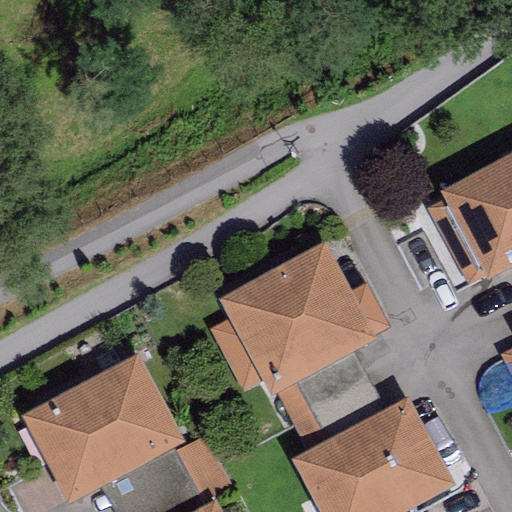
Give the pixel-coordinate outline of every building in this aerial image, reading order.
[(441,204),(425,211),(468,288),(483,281),(486,286),(511,272),(511,158),(438,198),(441,204)] [(209,332),(242,394),(262,383),(270,398),(275,395),(351,355),(372,344),(369,339),(385,330),(364,290),(349,298),(324,251),(217,307),(226,323),(209,332)] [(511,352),(500,358),(511,380),(511,352)] [(385,416),(351,355),(275,395),(308,458),(385,416)] [(136,359),(19,422),(67,510),(184,448),(136,359)] [(308,458),(291,467),(315,511),(414,511),(454,491),(407,404),(385,416),(308,458)]
